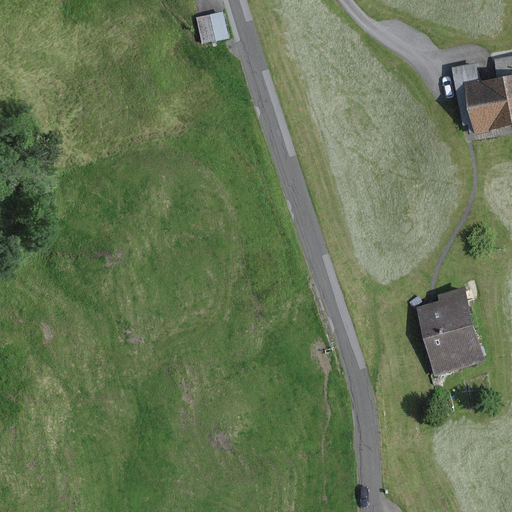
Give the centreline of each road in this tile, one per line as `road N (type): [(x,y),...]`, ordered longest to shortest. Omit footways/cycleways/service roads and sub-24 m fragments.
road 1 (unclassified): [(239,0),(351,386),(367,511)]
road 2 (track): [(347,0),(450,99)]
